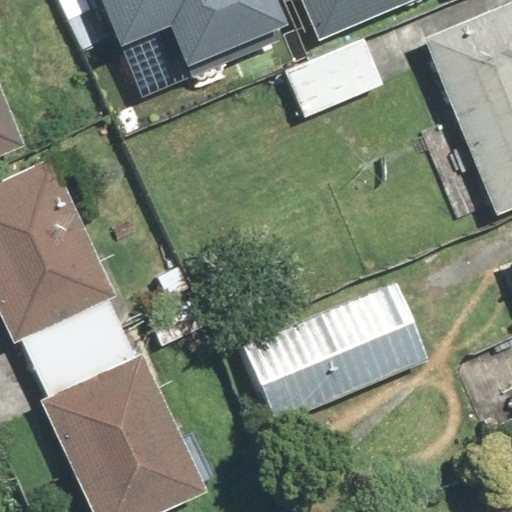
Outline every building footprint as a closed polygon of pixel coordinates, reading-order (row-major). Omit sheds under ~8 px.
[(90,0),(108,40),(157,19),(172,53),(274,9),(270,0),(90,0)] [(296,0),(315,43),(416,0),(296,0)] [(511,8),(420,44),(489,218),(511,208),(511,8)] [(282,70),(299,114),(382,84),(365,39),(282,70)] [(0,97),(0,160),(22,152),(0,97)] [(45,165),(0,185),(0,330),(9,351),(111,304),(45,165)] [(394,285),(238,346),(269,425),(425,363),(394,285)] [(140,359),(37,406),(85,511),(174,511),(204,499),(140,359)]
